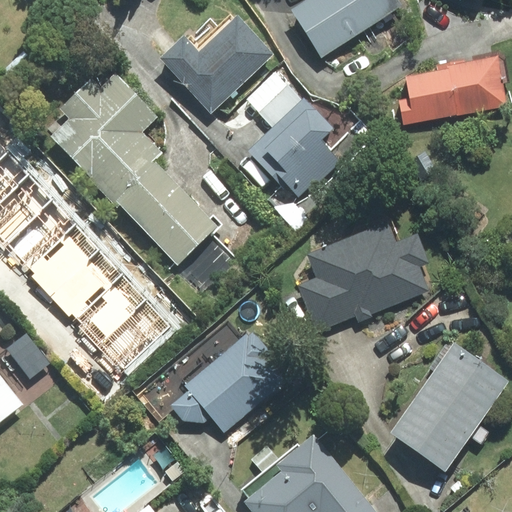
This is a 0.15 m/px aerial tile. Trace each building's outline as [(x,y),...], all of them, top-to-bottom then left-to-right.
[(397,0),(307,0),(292,10),(322,56),(401,6),(397,0)] [(184,35),(159,58),(211,112),(273,54),(238,17),(235,20),(231,15),(218,27),(210,19),(188,39),(184,35)] [(399,100),(404,125),(506,106),(502,84),(509,82),(505,61),(497,58),(438,68),(438,71),(406,77),(410,98),(399,100)] [(246,99),(273,128),(302,101),(275,72),(246,99)] [(69,119),(51,136),(92,178),(90,180),(117,208),(120,205),(178,263),(217,225),(154,161),(162,152),(142,132),(158,117),(115,74),(101,87),(91,77),(59,108),(69,119)] [(273,128),(248,150),(285,189),(288,186),(299,198),(338,162),(318,140),(331,128),(304,99),(302,101),(273,128)] [(0,160),(8,153),(0,143),(0,160)] [(0,160),(0,201),(29,174),(8,153),(0,160)] [(0,242),(3,246),(54,199),(29,174),(0,201),(0,242)] [(25,262),(31,268),(77,225),(54,199),(3,246),(22,265),(25,262)] [(370,314),(429,291),(419,266),(428,262),(417,234),(396,242),(388,222),(307,254),(316,278),(298,285),(316,331),(339,323),(355,316),(358,323),(371,317),(370,314)] [(32,276),(51,295),(100,249),(77,225),(31,268),(35,273),(32,276)] [(124,275),(100,249),(51,295),(69,315),(72,312),(78,318),(124,275)] [(148,301),(124,275),(78,318),(82,323),(79,326),(98,347),(148,301)] [(172,326),(148,301),(98,347),(122,372),(172,326)] [(211,416),(224,432),(287,378),(269,358),(274,354),(253,329),(248,334),(246,332),(182,385),(187,391),(170,405),(183,420),(203,422),(211,416)] [(479,424),(510,381),(455,342),(391,432),(445,469),(469,435),(481,443),(489,432),(479,424)] [(0,422),(23,404),(0,374),(0,422)] [(300,447),(298,445),(279,460),(267,447),(251,460),(261,473),(242,489),(249,498),(244,502),(253,511),(375,511),(313,437),(300,447)]
